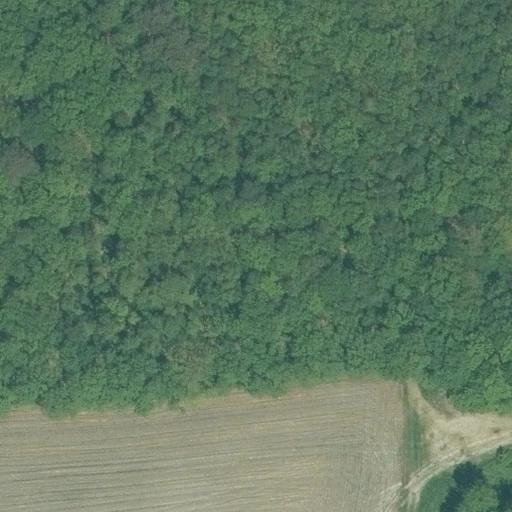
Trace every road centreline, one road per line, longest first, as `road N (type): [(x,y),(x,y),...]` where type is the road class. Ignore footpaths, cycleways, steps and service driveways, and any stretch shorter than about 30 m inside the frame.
road 1 (track): [(458,231),(387,224),(275,234),(0,211)]
road 2 (track): [(458,231),(418,330),(416,371),(437,392),(511,409)]
